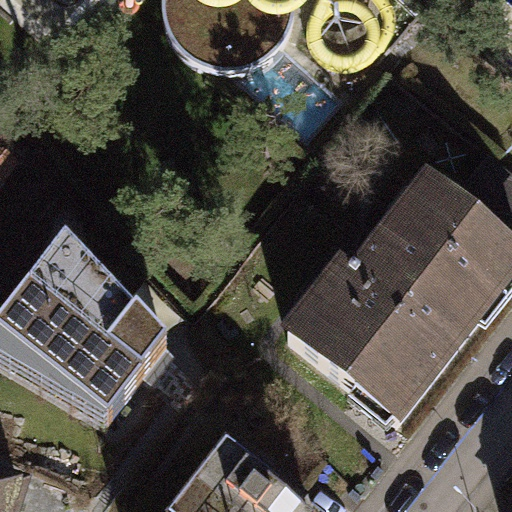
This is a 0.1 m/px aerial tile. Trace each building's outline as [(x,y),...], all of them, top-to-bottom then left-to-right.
[(156,0),(155,4),(155,17),(157,30),(162,42),(169,53),(178,62),(188,70),(200,75),(213,78),(228,78),(241,75),(253,69),(264,62),(274,51),(281,39),(285,26),(287,13),(286,0),(285,0),(386,0),(407,18),(423,0),(426,0),(441,13),(452,0),(156,0)] [(511,183),(482,161),(444,210),(492,247),(511,220),(511,183)] [(280,345),(388,430),(511,272),(511,262),(492,247),(444,210),(420,191),(349,282),(337,273),(280,345)] [(62,257),(0,335),(0,382),(100,440),(161,366),(62,257)] [(273,511),(270,509),(274,503),(218,459),(176,511),(273,511)] [(0,511),(14,511),(18,501),(0,495),(0,511)]
